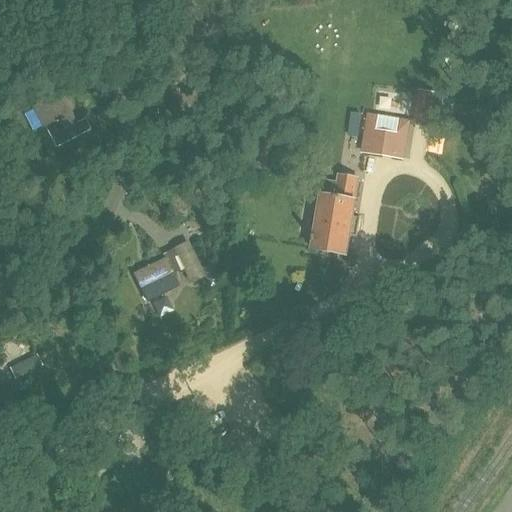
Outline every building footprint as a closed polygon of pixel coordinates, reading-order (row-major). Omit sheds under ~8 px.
[(44,128),(45,127),(56,148),(68,141),(63,130),(75,124),(59,94),(33,107),(44,128)] [(369,116),(368,122),(363,152),(404,159),(409,123),(369,116)] [(338,184),(323,182),(313,251),(347,255),(355,201),(354,201),(357,178),(339,176),(338,184)] [(161,279),(172,274),(165,260),(134,275),(147,301),(167,291),(161,279)] [(168,416),(150,422),(143,424),(154,456),(178,448),(168,416)]
